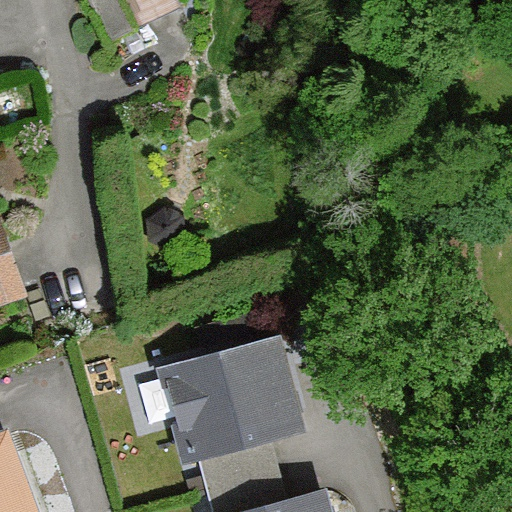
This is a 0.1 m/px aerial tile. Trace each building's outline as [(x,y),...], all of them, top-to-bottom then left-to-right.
[(95,0),(107,26),(165,0),(95,0)] [(165,208),(148,219),(147,241),(167,250),(185,239),(183,217),(165,208)] [(0,227),(0,312),(29,302),(0,227)] [(276,342),(159,368),(183,466),(302,436),(276,342)] [(0,511),(35,511),(7,435),(0,438),(0,511)] [(330,511),(327,493),(248,511),(330,511)]
